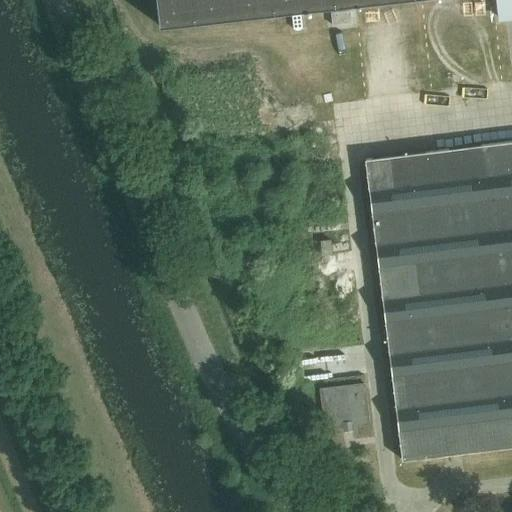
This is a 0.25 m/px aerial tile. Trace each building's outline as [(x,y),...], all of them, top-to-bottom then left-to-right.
[(155,0),(159,26),(389,0),(155,0)] [(350,10),(331,13),(333,26),(351,23),(350,10)] [(511,446),(511,141),(364,159),(401,460),(511,446)] [(300,383),(296,354),(276,356),(280,386),(300,383)] [(365,383),(320,388),(324,429),(370,424),(365,383)]
